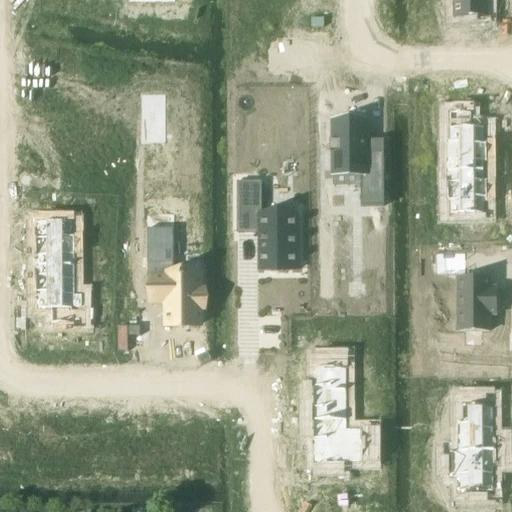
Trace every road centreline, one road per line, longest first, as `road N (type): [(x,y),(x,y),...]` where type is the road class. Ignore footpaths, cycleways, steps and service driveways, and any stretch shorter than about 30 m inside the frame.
road 1 (residential): [(258,511),(260,419),(255,397),(242,388),(26,386),(0,366)]
road 2 (residential): [(356,0),(361,46),(378,57),(499,59),(511,66)]
